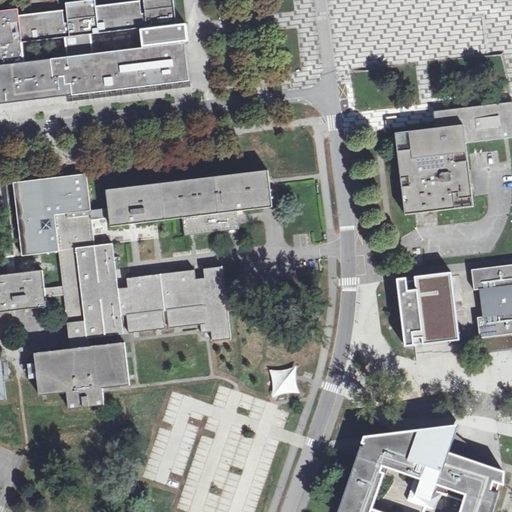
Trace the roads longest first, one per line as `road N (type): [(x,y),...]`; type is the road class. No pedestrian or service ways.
road 1 (unclassified): [(323,100),(335,119),(349,280),(340,353),(290,511)]
road 2 (unclassified): [(323,100),(299,95),(0,129)]
